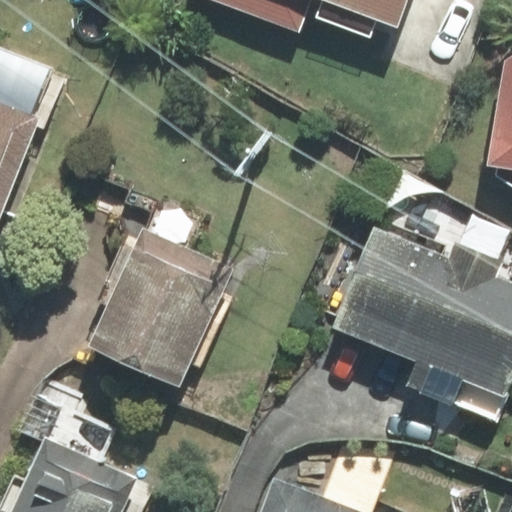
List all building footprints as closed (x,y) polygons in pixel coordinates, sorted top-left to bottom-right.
[(276,0),(396,43),(411,0),(276,0)] [(511,200),(511,26),(505,25),(485,198),(511,200)] [(0,108),(0,242),(4,244),(43,122),(0,108)] [(511,226),(458,207),(443,248),(371,222),(329,338),(456,384),(444,416),(494,434),(506,402),(511,385),(511,273),(498,268),(511,229),(511,226)] [(138,231),(73,359),(167,406),(232,278),(138,231)] [(116,511),(134,469),(48,433),(15,511),(116,511)] [(373,511),(391,465),(344,447),(323,503),(269,483),(258,511),(373,511)]
